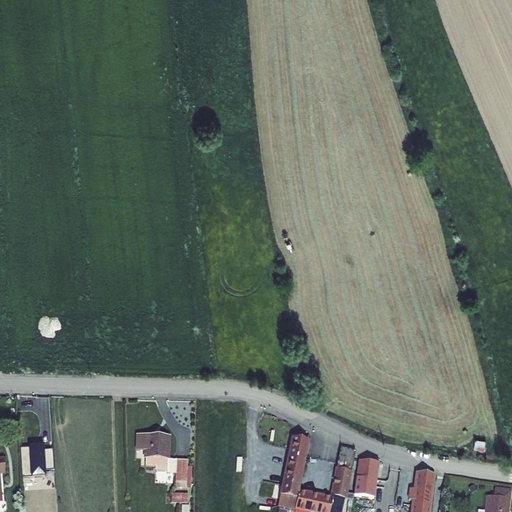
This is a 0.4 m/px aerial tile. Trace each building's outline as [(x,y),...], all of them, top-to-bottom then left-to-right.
[(168,437),(137,437),(137,451),(146,451),(146,458),(148,458),(148,466),(159,466),(160,468),(169,468),(169,459),(168,437)] [(297,438),(282,507),(299,510),(302,493),(313,442),(297,438)] [(335,499),(302,493),(299,510),(306,511),(347,511),(360,452),(345,449),(335,499)] [(178,459),(169,459),(169,468),(169,473),(177,473),(178,459)] [(188,460),(178,459),(177,473),(177,487),(188,488),(188,460)] [(364,462),(358,496),(377,499),(382,465),(364,462)] [(434,511),(440,475),(423,473),(421,490),(416,490),(415,502),(419,502),(418,511),(434,511)] [(511,511),(511,489),(500,488),(499,497),(493,496),(491,508),(485,508),(484,511),(511,511)] [(189,503),(188,493),(170,494),(171,504),(189,503)]
